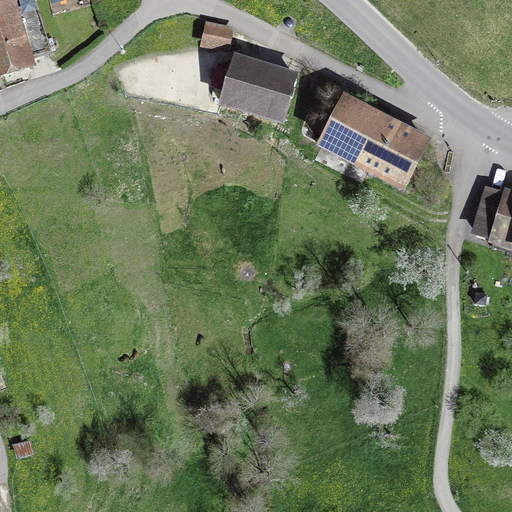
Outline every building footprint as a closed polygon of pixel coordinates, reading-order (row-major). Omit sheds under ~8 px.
[(32,0),(0,0),(0,62),(6,82),(52,70),(32,0)] [(242,34),(215,29),(211,51),(238,56),(242,34)] [(317,77),(253,61),(240,111),(304,127),(317,77)] [(451,144),(363,99),(337,150),(425,195),(451,144)] [(511,195),(496,191),(483,238),(511,245),(511,195)] [(7,266),(0,267),(0,297),(14,295),(7,266)]
